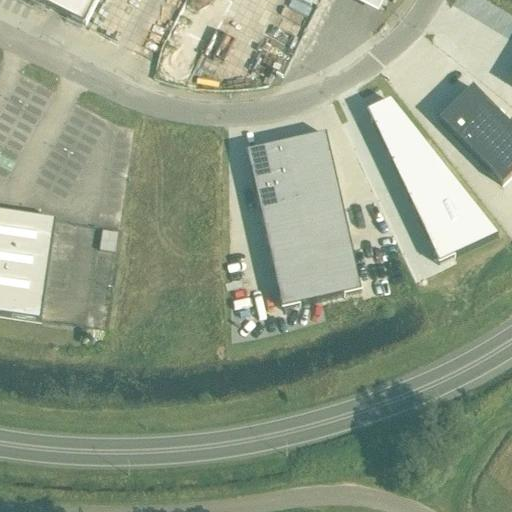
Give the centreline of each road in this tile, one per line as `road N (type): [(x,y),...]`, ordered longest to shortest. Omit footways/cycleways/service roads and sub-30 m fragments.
road 1 (primary): [(0,444),(96,455),(242,444),(368,412),(511,344)]
road 2 (unclassified): [(437,0),(394,48),(341,84),(276,110),(156,107),(0,33)]
road 3 (unclassified): [(409,511),(368,495),(283,492),(138,508),(0,507)]
